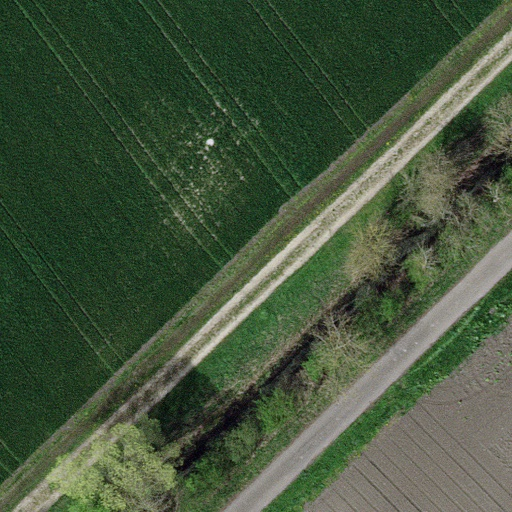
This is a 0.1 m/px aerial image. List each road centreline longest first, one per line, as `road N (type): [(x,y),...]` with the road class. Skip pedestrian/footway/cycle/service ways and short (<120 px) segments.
road 1 (track): [(511,65),(47,511)]
road 2 (track): [(255,511),(511,261)]
